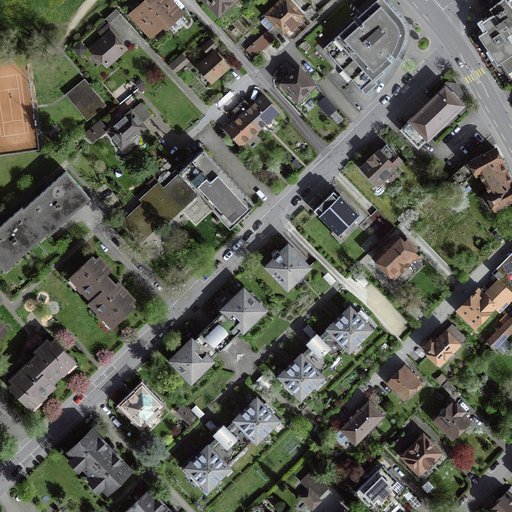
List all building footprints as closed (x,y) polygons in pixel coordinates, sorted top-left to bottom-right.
[(153,0),(149,4),(164,22),(167,25),(181,13),(168,0),(153,0)] [(205,0),(210,6),(214,3),(221,12),(234,0),(205,0)] [(301,15),(288,0),(282,0),(267,14),(268,15),(260,22),(268,31),(251,46),(258,53),(288,26),(290,28),(293,28),(297,24),(298,21),(296,19),(301,15)] [(404,23),(400,17),(384,0),(376,0),(358,17),(363,23),(360,26),(354,20),(323,48),(366,94),(377,84),(375,81),(385,73),(383,71),(392,62),(390,59),(393,57),(395,59),(403,45),(404,38),(406,31),(404,23)] [(511,8),(506,0),(500,0),(489,9),(493,14),(482,22),(487,30),(479,35),(499,63),(501,62),(505,67),(511,69),(511,8)] [(164,22),(149,4),(146,2),(133,14),(150,34),(164,22)] [(111,33),(93,48),(107,64),(125,49),(111,33)] [(218,43),(214,38),(204,46),(208,52),(218,43)] [(214,52),(199,66),(212,81),(227,67),(214,52)] [(181,54),(169,65),(176,72),(188,61),(181,54)] [(291,75),(283,83),(297,99),(298,98),(301,102),(310,93),(307,90),(314,84),(300,68),(295,72),(292,68),(288,72),(291,75)] [(459,112),(465,105),(456,87),(449,91),(445,87),(402,129),(418,146),(456,110),(459,112)] [(87,117),(103,105),(90,89),(75,102),(87,117)] [(238,105),(259,129),(264,135),(279,122),(274,115),(278,111),(263,95),(250,107),(244,100),(238,105)] [(336,108),(328,99),(320,106),(328,115),(336,108)] [(141,103),(108,130),(122,147),(145,127),(141,123),(151,115),(141,103)] [(259,129),(238,105),(232,111),(238,118),(227,128),(241,144),(259,129)] [(100,120),(85,132),(91,141),(107,128),(100,120)] [(369,160),(361,167),(377,184),(402,160),(387,144),(380,151),(379,150),(375,155),(373,153),(368,159),(369,160)] [(485,182),(507,171),(502,161),(495,148),(471,161),(478,174),(480,173),(485,182)] [(204,149),(179,172),(180,173),(198,193),(230,227),(254,205),(204,149)] [(473,174),(464,165),(444,184),(452,193),(473,174)] [(24,208),(43,229),(45,231),(87,194),(66,171),(24,208)] [(511,180),(507,171),(485,182),(490,191),(487,192),(496,209),(511,200),(511,180)] [(182,208),(198,193),(180,173),(163,188),(161,185),(154,191),(157,194),(152,199),(149,196),(122,221),(130,229),(136,224),(146,236),(162,222),(160,219),(177,203),(182,208)] [(324,199),(314,209),(339,235),(360,215),(340,194),(334,191),(324,200),(324,199)] [(43,229),(24,208),(22,206),(0,226),(0,265),(1,267),(11,259),(13,261),(36,240),(34,238),(43,229)] [(396,236),(375,257),(393,274),(399,268),(406,276),(420,262),(414,256),(415,255),(413,252),(417,248),(407,239),(403,242),(396,236)] [(310,266),(288,244),(280,252),(278,250),(272,255),(275,258),(266,266),(288,288),(295,280),(293,278),(300,271),(303,273),(310,266)] [(511,255),(494,274),(498,279),(511,292),(511,255)] [(92,256),(70,276),(71,277),(73,276),(75,278),(75,282),(79,286),(77,288),(81,292),(83,290),(92,299),(91,300),(92,301),(93,300),(99,306),(98,311),(97,313),(101,318),(103,316),(107,321),(111,321),(114,324),(112,325),(113,326),(134,306),(131,302),(134,299),(118,282),(115,284),(106,274),(110,269),(98,256),(95,259),(92,256)] [(485,292),(480,288),(460,308),(476,324),(494,306),(497,309),(511,293),(511,292),(498,279),(485,292)] [(208,325),(227,344),(238,333),(237,332),(241,328),(243,330),(265,309),(244,288),(222,309),(225,311),(220,316),(219,315),(208,325)] [(372,328),(350,306),(328,328),(330,330),(322,339),(316,333),(307,341),(313,347),(304,356),(301,354),(279,375),(301,397),(323,376),(320,374),(329,365),(327,363),(336,353),(339,355),(347,347),(350,350),(372,328)] [(511,316),(489,340),(492,344),(491,346),(494,349),(511,330),(511,316)] [(227,344),(208,325),(197,335),(198,337),(194,341),(192,338),(170,359),(191,381),(213,360),(210,357),(215,353),(216,354),(227,344)] [(428,349),(426,350),(439,363),(459,343),(446,330),(435,341),(431,338),(427,341),(426,340),(422,343),(428,349)] [(13,383),(9,386),(28,406),(31,403),(35,403),(39,399),(41,401),(47,395),(45,393),(45,389),(62,373),(63,375),(67,371),(65,369),(70,365),(70,361),(73,358),(54,338),(51,342),(48,338),(35,350),(40,355),(33,362),(31,359),(10,379),(13,383)] [(404,365),(388,382),(404,397),(420,381),(404,365)] [(456,389),(448,380),(442,385),(451,394),(456,389)] [(159,404),(142,387),(136,393),(134,393),(130,396),(130,399),(124,404),(141,422),(159,404)] [(278,419),(257,397),(235,419),(237,421),(228,430),(222,424),(214,432),(220,438),(210,447),(208,444),(186,466),(208,488),(230,467),(227,464),(235,456),(233,454),(244,444),(246,446),(254,438),(256,441),(278,419)] [(355,415),(369,429),(383,415),(369,401),(355,415)] [(451,403),(435,419),(453,437),(469,421),(461,413),(464,410),(457,403),(454,406),(451,403)] [(183,406),(177,411),(182,416),(187,410),(183,406)] [(369,429),(355,415),(334,436),(342,443),(349,436),(355,442),(369,429)] [(108,446),(92,429),(70,450),(108,490),(130,469),(114,452),(115,451),(109,445),(108,446)] [(411,440),(404,433),(392,444),(399,452),(411,440)] [(423,435),(402,455),(419,472),(440,451),(423,435)] [(392,467),(381,455),(363,472),(369,478),(355,491),(375,511),(412,511),(415,509),(383,475),(392,467)] [(511,511),(511,486),(490,509),(490,511),(489,511),(511,511)] [(149,489),(127,510),(128,511),(172,511),(171,510),(170,511),(149,489)] [(320,500),(308,489),(301,497),(312,508),(320,500)]
